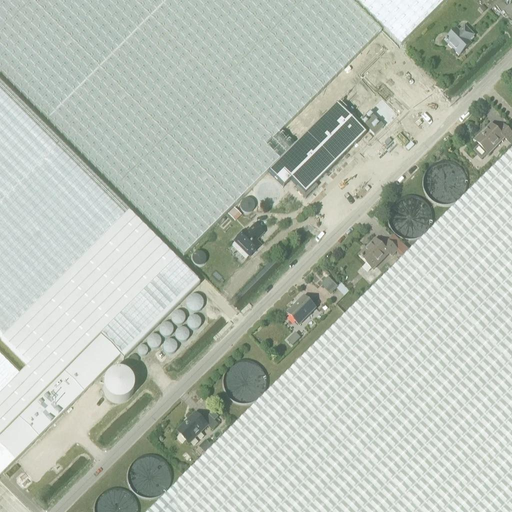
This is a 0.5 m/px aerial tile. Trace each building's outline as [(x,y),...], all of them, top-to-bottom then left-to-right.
[(0,0),(0,73),(183,257),(268,173),(337,104),(360,81),(394,47),(347,0),(0,0)] [(511,0),(352,0),(400,47),(447,0),(505,0),(510,5),(511,3),(511,0)] [(477,11),(481,15),(486,10),(482,6),(477,11)] [(456,30),(444,42),(458,56),(470,45),(468,42),(473,37),(464,27),(458,33),(456,30)] [(360,81),(337,104),(348,115),(367,96),(371,92),(360,81)] [(0,339),(28,368),(19,376),(0,395),(0,439),(101,339),(102,338),(177,262),(126,211),(0,85),(0,339)] [(367,134),(348,115),(337,104),(268,173),(283,188),(290,181),(297,188),(295,191),(304,200),(317,188),(315,186),(367,134)] [(369,114),(360,123),(374,137),(383,128),(369,114)] [(479,146),(473,152),(481,161),(488,155),(504,139),(507,142),(511,147),(511,134),(504,126),(498,132),(491,125),(474,141),(479,146)] [(385,128),(375,137),(382,144),(391,134),(385,128)] [(369,134),(364,139),(368,142),(373,138),(369,134)] [(511,511),(511,151),(150,511),(511,511)] [(234,210),(228,216),(234,222),(241,216),(234,210)] [(258,239),(263,234),(254,225),(247,233),(245,231),(234,243),(249,258),(260,246),(254,241),(257,238),(258,239)] [(398,251),(388,241),(382,247),(375,240),(359,256),(372,270),(389,254),(392,257),(398,251)] [(101,339),(0,439),(0,447),(3,450),(3,451),(14,462),(19,457),(121,357),(124,361),(200,285),(177,262),(102,338),(101,339)] [(329,279),(322,285),(331,294),(337,288),(329,279)] [(316,309),(304,297),(287,314),(299,326),(316,309)] [(301,339),(296,333),(287,342),(292,347),(301,339)] [(0,356),(0,395),(19,376),(0,356)] [(212,431),(218,425),(209,416),(203,422),(195,414),(177,432),(189,445),(207,427),(212,431)] [(0,447),(0,477),(5,472),(4,472),(14,462),(3,451),(0,447)]
